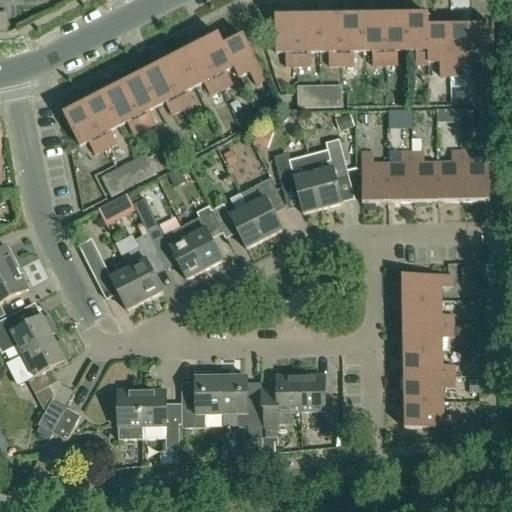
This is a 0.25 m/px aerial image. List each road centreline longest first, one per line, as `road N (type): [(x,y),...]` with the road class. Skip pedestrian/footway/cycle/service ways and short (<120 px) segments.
road 1 (residential): [(91,330),(44,231),(12,75)]
road 2 (residential): [(138,337),(313,243),(376,236)]
road 3 (residential): [(138,337),(163,347),(376,346)]
road 4 (tertiary): [(12,75),(156,7)]
road 5 (residential): [(511,245),(490,237),(376,236)]
